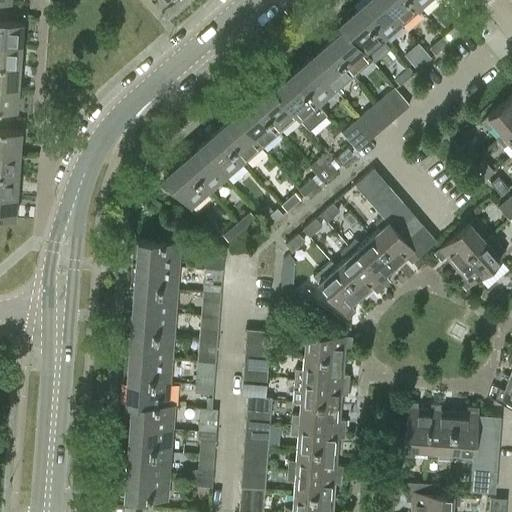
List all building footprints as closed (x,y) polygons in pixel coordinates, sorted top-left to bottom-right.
[(384,38),(401,22),(382,0),(361,0),(356,5),(384,38)] [(382,0),(401,22),(419,7),(412,0),(382,0)] [(366,53),(384,38),(356,5),(337,21),(342,26),(366,53)] [(0,40),(21,42),(23,20),(0,18),(0,40)] [(451,37),(465,25),(459,19),(446,31),(451,37)] [(370,58),(366,53),(342,26),(325,41),(353,73),(370,58)] [(434,52),(447,40),(442,34),(428,46),(434,52)] [(0,62),(20,64),(21,42),(0,40),(0,62)] [(335,89),(353,73),(325,41),(307,56),(335,89)] [(416,67),(430,55),(424,49),(411,61),(416,67)] [(318,104),(318,103),(335,89),(307,56),(290,71),(318,104)] [(0,84),(18,86),(20,64),(0,62),(0,84)] [(398,83),(412,70),(407,64),(392,77),(398,83)] [(318,103),(318,104),(290,71),(272,87),(295,114),(299,119),(301,118),(309,128),(326,113),(318,103)] [(295,114),(272,87),(267,82),(249,97),(277,130),(295,114)] [(0,107),(16,109),(18,86),(0,84),(0,107)] [(398,113),(409,103),(393,85),(382,95),(398,113)] [(511,91),(480,119),(487,127),(493,122),(501,132),(511,122),(511,91)] [(387,122),(398,113),(382,95),(372,104),(387,122)] [(260,145),(277,130),(249,97),(232,112),(260,145)] [(377,131),(387,122),(372,104),(362,113),(377,131)] [(243,160),(260,145),(232,112),(215,127),(243,160)] [(367,139),(377,131),(362,113),(352,121),(367,139)] [(356,149),(367,139),(352,121),(341,131),(356,149)] [(511,122),(501,132),(495,137),(502,144),(507,140),(511,144),(511,122)] [(0,150),(18,152),(20,129),(0,127),(0,150)] [(225,175),(243,160),(215,127),(197,142),(225,175)] [(470,159),(477,153),(466,140),(459,146),(470,159)] [(208,190),(225,175),(197,142),(180,157),(208,190)] [(339,164),(353,151),(347,145),(333,157),(339,164)] [(0,172),(17,174),(18,152),(0,150),(0,172)] [(190,206),(208,190),(180,157),(162,173),(190,206)] [(485,177),(492,170),(481,157),(474,164),(485,177)] [(322,179),(335,167),(330,161),(316,173),(322,179)] [(363,192),(381,176),(372,166),(353,182),(363,192)] [(0,172),(0,194),(15,195),(17,174),(0,172)] [(500,194),(507,187),(496,175),(489,181),(500,194)] [(304,194),(318,183),(312,176),(299,188),(304,194)] [(370,200),(388,184),(381,176),(363,192),(370,200)] [(376,208),(394,192),(388,184),(370,200),(376,208)] [(287,209),(300,198),(295,192),(281,203),(287,209)] [(382,215),(400,198),(394,192),(376,208),(382,214),(382,215)] [(0,216),(13,217),(15,195),(0,194),(0,216)] [(390,223),(408,207),(400,198),(382,215),(390,223)] [(508,218),(511,214),(511,207),(504,199),(497,205),(508,218)] [(326,219),(339,208),(332,200),(320,211),(326,219)] [(396,230),(414,214),(408,207),(390,223),(396,230)] [(269,225),(282,214),(277,208),(263,219),(269,225)] [(240,228),(253,217),(248,210),(235,222),(240,228)] [(409,246),(402,238),(396,230),(390,223),(382,215),(382,214),(374,221),(379,226),(370,234),(396,264),(406,256),(410,261),(417,255),(409,246)] [(402,238),(420,222),(414,214),(396,230),(402,238)] [(477,228),(482,223),(474,215),(433,251),(439,259),(443,255),(452,265),(485,237),(477,228)] [(309,234),(321,224),(314,216),(302,227),(309,234)] [(227,240),(240,228),(235,222),(222,234),(227,240)] [(409,246),(427,229),(420,222),(402,238),(409,246)] [(417,255),(435,239),(427,229),(409,246),(417,255)] [(292,249),(304,238),(297,231),(285,242),(292,249)] [(385,274),(396,264),(370,234),(360,242),(355,237),(347,244),(382,285),(389,278),(385,274)] [(177,263),(179,240),(136,237),(135,260),(177,263)] [(498,243),(493,247),(485,237),(452,265),(462,276),(457,280),(464,287),(505,251),(498,243)] [(222,252),(222,243),(205,242),(204,251),(222,252)] [(376,290),(382,285),(347,244),(340,250),(344,256),(335,264),(361,295),(372,286),(376,290)] [(175,287),(177,263),(135,260),(133,284),(175,287)] [(351,304),(361,295),(335,264),(326,272),(321,267),(313,274),(348,315),(355,308),(351,304)] [(293,274),(282,274),(281,285),(291,286),(293,274)] [(193,280),(193,288),(202,289),(202,281),(193,280)] [(219,290),(220,282),(202,281),(202,289),(219,290)] [(174,310),(175,287),(133,284),(131,307),(174,310)] [(218,299),(219,290),(202,289),(201,298),(218,299)] [(172,333),(174,310),(131,307),(129,330),(172,333)] [(216,336),(217,328),(199,327),(198,335),(216,336)] [(267,341),(268,329),(244,327),(244,340),(267,341)] [(170,357),(172,333),(129,330),(128,354),(170,357)] [(349,344),(350,335),(296,331),(295,342),(303,343),(302,355),(341,358),(343,343),(349,344)] [(215,345),(216,336),(198,335),(198,344),(215,345)] [(267,354),(267,341),(244,340),(243,352),(267,354)] [(265,369),(267,354),(243,352),(242,367),(265,369)] [(168,379),(170,357),(128,354),(126,376),(168,379)] [(341,372),(341,358),(302,355),(301,368),(294,368),(293,377),(312,378),(346,381),(347,372),(341,372)] [(265,380),(265,369),(242,367),(241,378),(265,380)] [(213,383),(213,374),(195,373),(195,381),(213,383)] [(511,375),(507,374),(503,386),(498,385),(495,394),(511,400),(511,375)] [(167,402),(168,379),(126,376),(124,399),(167,402)] [(346,381),(312,378),(293,377),(292,387),(291,400),(299,400),(338,403),(339,390),(346,390),(346,381)] [(264,395),(265,380),(241,378),(240,393),(246,393),(264,395)] [(212,391),(213,383),(195,381),(194,389),(212,391)] [(270,395),(264,395),(246,393),(245,408),(269,410),(270,395)] [(172,403),(167,402),(124,399),(124,401),(130,401),(128,424),(170,427),(172,403)] [(416,406),(417,400),(407,399),(403,453),(413,454),(414,446),(427,447),(429,407),(416,406)] [(337,417),(338,403),(299,400),(298,413),(290,413),(290,422),(343,426),(344,417),(337,417)] [(439,408),(439,402),(430,401),(429,407),(427,447),(426,455),(436,455),(436,448),(449,448),(452,408),(439,408)] [(476,411),(476,404),(467,404),(466,409),(452,408),(449,448),(462,449),(461,457),(471,457),(472,458),(473,454),(473,444),(474,434),(475,424),(476,411)] [(268,420),(269,410),(245,408),(244,419),(268,420)] [(499,425),(499,413),(476,411),(475,424),(499,425)] [(267,435),(268,420),(244,419),(243,433),(267,435)] [(214,430),(215,422),(198,421),(197,429),(214,430)] [(342,436),(343,426),(290,422),(289,434),(296,434),(295,446),(335,449),(336,435),(342,436)] [(169,449),(170,427),(128,424),(126,446),(169,449)] [(498,435),(499,425),(475,424),(474,434),(498,435)] [(214,438),(214,430),(197,429),(196,437),(214,438)] [(267,446),(267,435),(243,433),(242,445),(267,446)] [(497,446),(498,435),(474,434),(473,444),(497,446)] [(497,455),(497,446),(473,444),(473,454),(497,455)] [(266,461),(267,446),(242,445),(241,459),(266,461)] [(167,473),(169,449),(126,446),(124,470),(167,473)] [(334,463),(335,449),(295,446),(294,460),(287,459),(286,469),(340,473),(340,464),(334,463)] [(496,466),(497,455),(473,454),(472,458),(471,457),(471,464),(496,466)] [(265,472),(266,461),(241,459),(241,470),(265,472)] [(495,479),(496,466),(471,464),(470,478),(495,479)] [(211,476),(212,468),(194,467),(194,475),(211,476)] [(339,481),(340,473),(286,469),(286,479),(293,479),(292,492),(332,495),(333,481),(339,481)] [(165,497),(167,473),(124,470),(123,494),(165,497)] [(264,486),(265,472),(241,470),(240,485),(264,486)] [(211,484),(211,476),(194,475),(193,483),(211,484)] [(495,490),(495,479),(470,478),(469,489),(495,490)] [(421,490),(422,480),(406,479),(405,488),(421,490)] [(438,491),(439,481),(422,480),(421,490),(438,491)] [(263,497),(264,486),(240,485),(239,495),(263,497)] [(438,491),(421,490),(405,488),(404,498),(411,498),(409,511),(450,511),(451,503),(459,503),(460,492),(438,491)] [(331,509),(332,495),(292,492),(291,505),(284,505),(283,511),(336,511),(337,509),(331,509)] [(504,511),(506,496),(490,494),(488,511),(504,511)] [(250,511),(261,511),(263,497),(239,495),(238,511),(250,511)]
